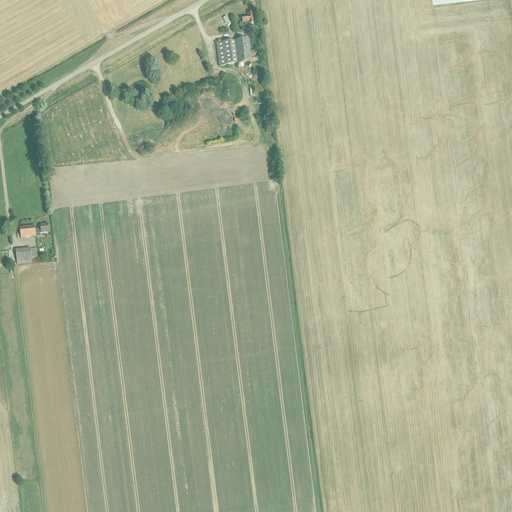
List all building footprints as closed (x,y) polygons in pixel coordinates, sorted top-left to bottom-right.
[(242,22),(244,22),(245,25),(254,23),(253,13),(248,14),(248,17),(242,18),(242,22)] [(252,62),(249,40),(216,44),(219,67),(238,64),(243,63),(252,62)] [(259,50),(251,51),(252,61),(260,61),(259,50)] [(252,62),(253,70),(263,70),(262,61),(252,62)] [(20,229),(21,238),(40,236),(40,234),(49,233),(48,225),(40,226),(41,231),(35,232),(34,227),(20,229)] [(32,262),(31,255),(38,254),(37,249),(16,251),(17,264),(32,262)]
